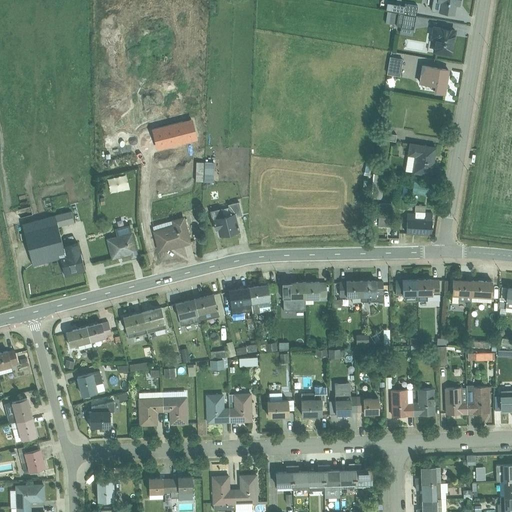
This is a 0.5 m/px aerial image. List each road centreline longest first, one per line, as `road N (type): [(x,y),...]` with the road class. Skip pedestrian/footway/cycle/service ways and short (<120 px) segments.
road 1 (tertiary): [(30,313),(239,259),(443,253)]
road 2 (residential): [(70,457),(396,445)]
road 3 (unclassified): [(443,253),(482,0)]
road 4 (residential): [(70,457),(30,313)]
